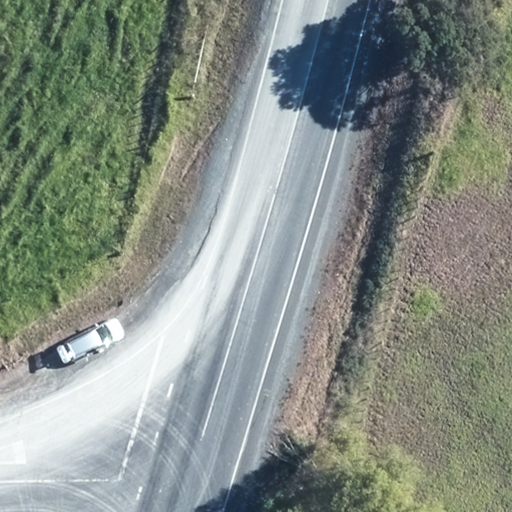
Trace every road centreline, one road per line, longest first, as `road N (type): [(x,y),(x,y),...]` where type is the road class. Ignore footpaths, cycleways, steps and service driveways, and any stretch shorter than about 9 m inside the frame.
road 1 (tertiary): [(328,0),(183,496)]
road 2 (unclassified): [(0,482),(117,481),(183,496)]
